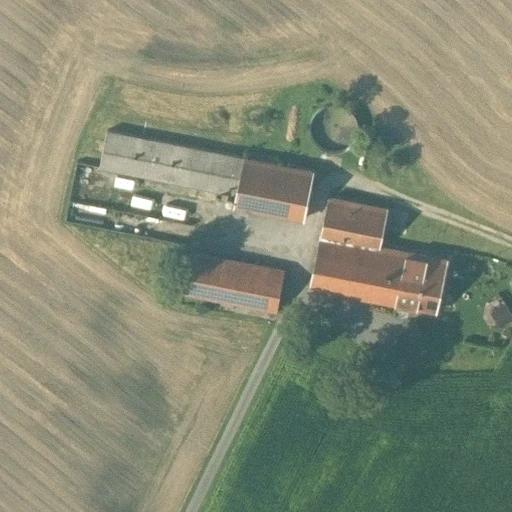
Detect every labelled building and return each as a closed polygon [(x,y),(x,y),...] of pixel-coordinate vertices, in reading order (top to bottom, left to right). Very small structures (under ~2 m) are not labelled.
[(348,108),(341,104),(332,104),(325,105),(318,109),(313,115),(310,122),(310,130),(312,137),(316,144),(322,149),(329,151),(337,151),(345,149),(351,144),(356,137),(358,129),(357,121),(354,114),(348,108)] [(245,156),(108,129),(101,165),(238,192),(245,156)] [(313,170),(245,156),(238,192),(235,204),(304,217),(313,170)] [(388,207),(329,196),(310,286),(370,297),(380,245),(388,207)] [(448,258),(380,245),(370,297),(437,310),(448,258)] [(285,270),(191,251),(183,291),(277,309),(285,270)] [(489,301),(504,325),(511,319),(511,301),(505,291),(489,301)]
